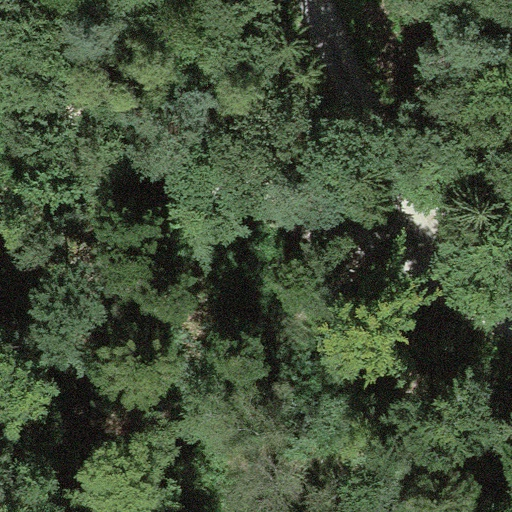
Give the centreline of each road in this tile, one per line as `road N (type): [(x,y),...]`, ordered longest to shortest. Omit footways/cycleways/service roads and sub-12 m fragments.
road 1 (track): [(0,67),(330,236),(471,257)]
road 2 (track): [(511,285),(471,257),(334,69),(317,0)]
